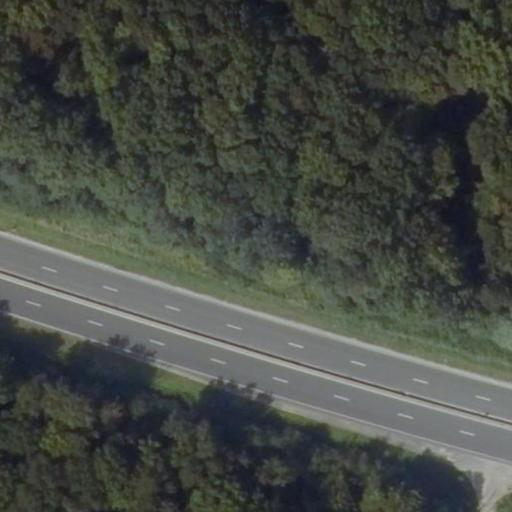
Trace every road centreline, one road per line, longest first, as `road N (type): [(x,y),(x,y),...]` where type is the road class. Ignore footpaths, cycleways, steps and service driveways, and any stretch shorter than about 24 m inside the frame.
road 1 (trunk): [(511,409),(0,255)]
road 2 (trunk): [(0,295),(483,441)]
